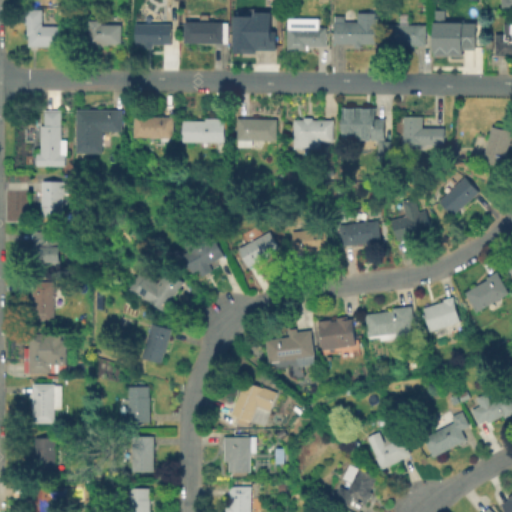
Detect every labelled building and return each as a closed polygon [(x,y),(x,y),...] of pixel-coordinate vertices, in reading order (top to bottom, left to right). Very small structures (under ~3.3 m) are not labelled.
[(511,0),(511,8),(503,8),(503,6),(498,6),(498,0),(511,0)] [(42,9),(41,25),(61,25),(61,45),(48,45),(48,46),(28,45),(28,35),(27,34),(27,23),(24,23),(25,8),(42,9)] [(255,9),(255,13),(272,13),(272,16),(277,16),(277,50),(256,50),(256,53),(232,53),(232,15),(246,15),(246,9),(255,9)] [(228,21),(228,42),(184,42),(184,12),(200,12),(200,21),(228,21)] [(411,13),(411,24),(427,24),(427,45),(388,44),(388,23),(399,23),(399,13),(411,13)] [(376,21),(376,44),(362,43),(362,47),(355,47),(355,43),(335,43),(335,14),(345,14),(346,20),(376,21)] [(327,26),(327,45),(309,45),(309,49),(287,49),(288,26),(288,17),(320,17),(319,26),(327,26)] [(121,23),(121,43),(108,43),(108,44),(88,44),(87,32),(89,32),(89,19),(102,19),(102,23),(121,23)] [(171,22),(171,44),(146,44),(146,43),(136,43),(136,22),(171,22)] [(511,56),(493,56),(493,33),(501,33),(501,22),(511,22),(511,56)] [(467,27),(467,24),(481,24),(482,45),(468,45),(468,48),(437,48),(437,27),(467,27)] [(384,138),(340,138),(340,106),(373,107),(373,117),(384,117),(384,138)] [(103,108),(103,109),(122,109),(122,131),(103,131),(103,152),(78,152),(78,108),(103,108)] [(67,139),(67,154),(66,153),(66,165),(37,165),(37,153),(42,152),(42,125),(45,125),(45,110),(62,110),(62,139),(67,139)] [(175,115),(174,144),(162,143),(162,137),(135,136),(135,115),(175,115)] [(446,127),(446,143),(405,143),(405,115),(424,115),(424,127),(446,127)] [(332,140),(319,140),(319,148),(292,148),(292,119),(302,119),(302,116),(311,116),(311,119),(332,119),(332,140)] [(225,117),(225,151),(215,151),(215,141),(183,141),(184,119),(205,120),(206,117),(225,117)] [(277,118),(276,139),(253,139),(253,146),(239,146),(239,138),(237,138),(238,117),(277,118)] [(511,129),(511,138),(505,166),(484,160),(493,125),(511,129)] [(480,190),(462,207),(462,206),(454,214),(440,199),(466,175),(480,190)] [(72,181),(71,191),(63,191),(63,214),(44,214),(44,204),(43,204),(44,179),(64,180),(72,181)] [(416,195),(420,210),(426,208),(432,228),(399,239),(393,218),(407,214),(402,200),(416,195)] [(382,240),(343,245),(341,223),(379,218),(382,240)] [(331,246),(296,251),(293,230),(328,226),(331,246)] [(271,253),(250,265),(239,246),(270,229),(280,247),(271,253)] [(62,230),(62,260),(40,260),(40,251),(34,251),(34,230),(62,230)] [(201,276),(196,268),(190,272),(181,256),(213,238),(222,254),(213,259),(216,264),(210,267),(211,270),(201,276)] [(164,312),(127,288),(138,270),(156,281),(163,270),(183,283),(164,312)] [(511,292),(478,311),(467,291),(489,278),(487,276),(498,270),(511,292)] [(55,280),(55,319),(33,319),(33,280),(55,280)] [(462,320),(432,329),(424,306),(445,300),(444,298),(454,295),(462,320)] [(408,332),(408,336),(382,340),(381,336),(370,338),(367,312),(393,309),(393,306),(412,304),(416,329),(415,329),(415,331),(408,332)] [(353,317),(357,343),(324,348),(320,319),(332,318),(332,320),(353,317)] [(172,327),(162,362),(142,356),(152,321),(172,327)] [(316,354),(270,361),(266,338),(290,335),(290,331),(312,328),(316,354)] [(22,371),(22,345),(27,345),(27,332),(59,332),(59,340),(65,340),(65,364),(48,364),(48,371),(22,371)] [(245,379),(262,386),(263,385),(278,391),(271,409),(271,410),(266,425),(232,413),(240,389),(241,390),(245,379)] [(61,383),(61,407),(54,407),(55,420),(33,421),(33,382),(54,382),(54,383),(61,383)] [(503,382),(511,400),(511,412),(505,417),(503,414),(489,422),(487,418),(479,423),(472,409),(480,405),(476,396),(486,391),(491,400),(497,397),(492,387),(503,382)] [(149,384),(149,395),(150,395),(150,420),(129,421),(129,413),(118,413),(117,396),(129,396),(128,385),(149,384)] [(471,396),(462,401),(458,393),(466,388),(471,396)] [(459,400),(454,403),(451,396),(456,394),(459,400)] [(466,438),(434,455),(424,436),(454,421),(451,415),(462,409),(469,424),(461,428),(466,438)] [(409,454),(380,468),(364,436),(376,430),(380,438),(397,429),(409,454)] [(154,434),(154,470),(133,470),(133,435),(154,434)] [(254,451),(254,458),(251,458),(251,470),(229,470),(229,460),(225,460),(225,435),(257,435),(257,451),(254,451)] [(56,436),(56,471),(35,471),(35,436),(56,436)] [(377,476),(370,490),(372,491),(366,504),(353,498),(350,505),(334,498),(340,485),(348,489),(352,481),(342,477),(349,463),(377,476)] [(249,511),(223,511),(223,505),(228,505),(228,485),(250,485),(249,511)] [(67,486),(67,498),(54,498),(54,511),(33,511),(33,486),(67,486)] [(150,487),(150,511),(130,511),(130,487),(150,487)] [(511,511),(506,511),(501,502),(508,498),(506,496),(511,493),(511,511)]
